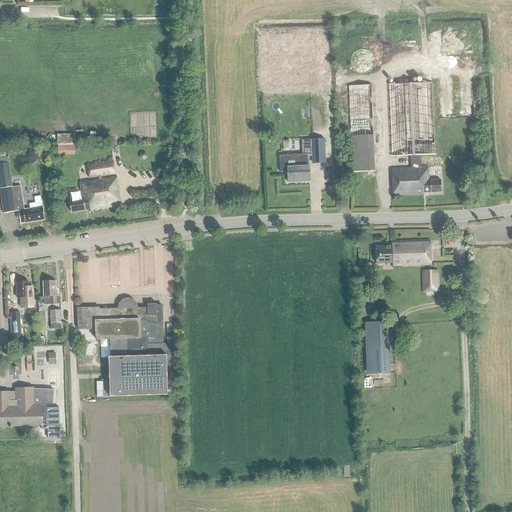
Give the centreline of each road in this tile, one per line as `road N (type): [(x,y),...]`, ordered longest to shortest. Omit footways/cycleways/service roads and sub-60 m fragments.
road 1 (tertiary): [(69,246),(232,223),(459,217)]
road 2 (unclassified): [(466,511),(459,217)]
road 3 (unclassified): [(75,511),(69,246)]
